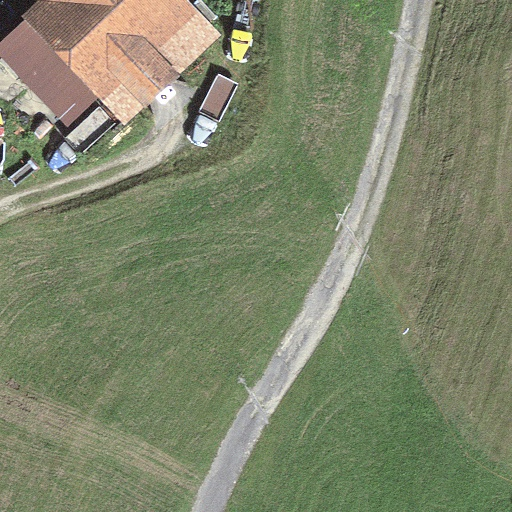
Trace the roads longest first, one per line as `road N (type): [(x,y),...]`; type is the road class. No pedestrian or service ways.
road 1 (track): [(420,0),(402,106),(371,206),(207,511)]
road 2 (track): [(251,0),(233,72),(208,111),(156,150),(0,215)]
